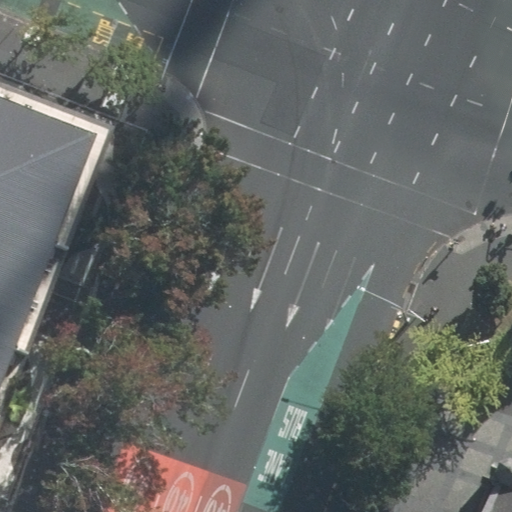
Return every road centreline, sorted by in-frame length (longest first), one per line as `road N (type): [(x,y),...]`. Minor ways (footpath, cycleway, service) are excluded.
road 1 (primary): [(361,15),(180,511)]
road 2 (secondary): [(361,15),(511,75)]
